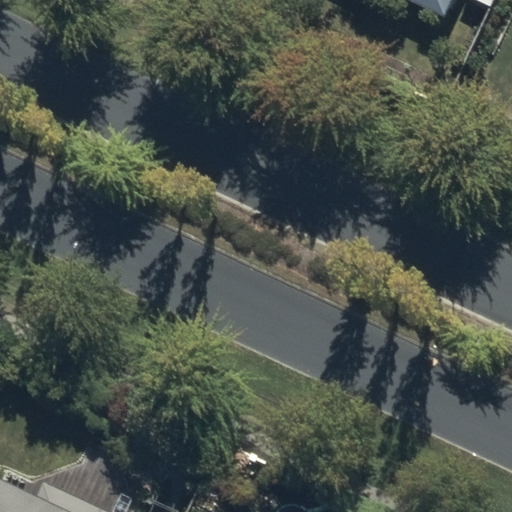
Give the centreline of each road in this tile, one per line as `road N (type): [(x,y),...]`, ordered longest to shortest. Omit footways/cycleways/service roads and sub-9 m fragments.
road 1 (tertiary): [(511,431),(0,188)]
road 2 (tertiary): [(0,48),(511,289)]
